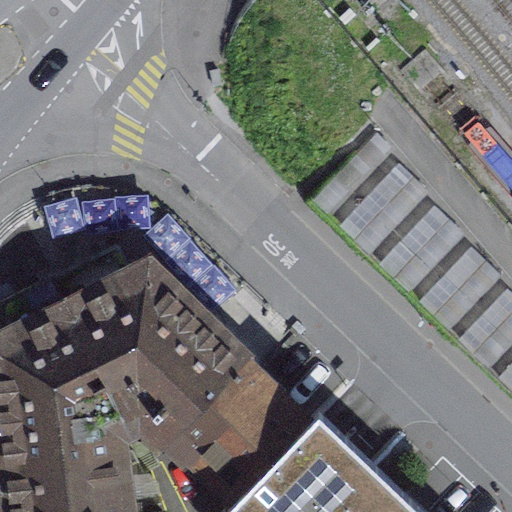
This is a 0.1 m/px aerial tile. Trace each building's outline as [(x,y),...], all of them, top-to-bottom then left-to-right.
[(395,150),(377,133),(312,200),(329,218),(395,150)] [(429,191),(399,163),(340,226),(369,254),(429,191)] [(465,234),(434,205),(379,264),(410,293),(465,234)] [(116,242),(52,273),(120,407),(129,423),(141,418),(163,440),(221,382),(231,394),(252,371),(153,277),(154,273),(147,267),(133,275),(116,242)] [(501,276),(470,247),(419,302),(450,331),(501,276)] [(120,407),(52,273),(0,299),(0,329),(5,339),(1,342),(0,340),(0,397),(9,465),(119,451),(114,410),(120,407)] [(511,345),(511,294),(507,290),(459,341),(489,369),(511,345)] [(511,364),(498,378),(511,391),(511,364)] [(221,382),(163,440),(229,503),(305,423),(252,371),(231,394),(221,382)] [(229,503),(220,511),(426,511),(347,436),(319,409),(305,423),(229,503)] [(13,511),(127,511),(119,451),(9,465),(13,511)]
